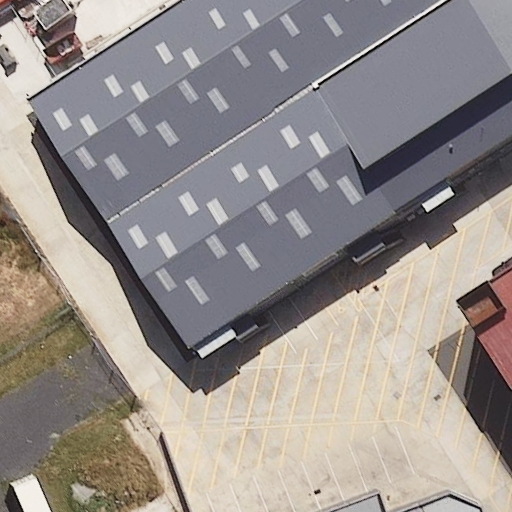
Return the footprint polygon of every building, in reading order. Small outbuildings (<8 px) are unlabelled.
[(484,0),(211,0),(52,103),(134,229),(484,0)] [(511,0),(484,0),(134,229),(214,351),(511,156),(511,0)] [(511,278),(462,312),(511,388),(511,278)] [(511,511),(511,495),(498,458),(444,478),(456,511),(511,511)] [(439,511),(426,473),(318,511),(439,511)] [(162,511),(157,496),(127,506),(129,511),(162,511)]
